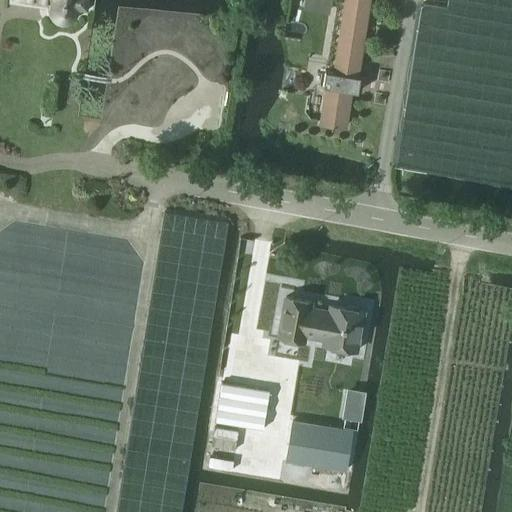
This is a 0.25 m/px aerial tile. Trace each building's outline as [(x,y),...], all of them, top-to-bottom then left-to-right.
[(29,0),(50,3),(50,6),(50,9),(51,14),(55,19),(60,21),(66,22),(70,20),(73,17),(75,14),(76,11),(77,7),(84,8),(85,0),(29,0)] [(358,91),(360,75),(356,74),(368,0),(346,0),(335,71),(326,69),(323,85),(327,86),(321,121),(344,125),(350,89),(358,91)] [(302,339),(303,334),(324,337),(323,343),(356,349),(364,310),(359,309),(358,306),(348,304),(346,307),(330,304),(329,310),(309,306),(310,300),(284,295),(277,335),(302,339)] [(221,382),(215,421),(262,429),(269,390),(221,382)] [(292,420),(285,460),(345,470),(351,430),(292,420)]
